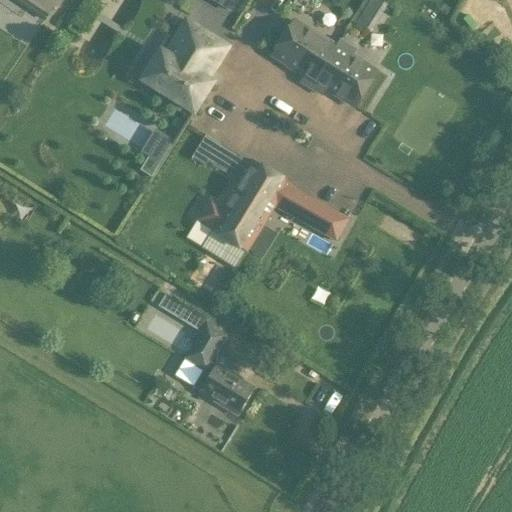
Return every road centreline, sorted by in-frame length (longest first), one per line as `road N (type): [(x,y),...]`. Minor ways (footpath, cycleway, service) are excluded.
road 1 (residential): [(217,89),(486,246)]
road 2 (tertiary): [(339,511),(486,246)]
